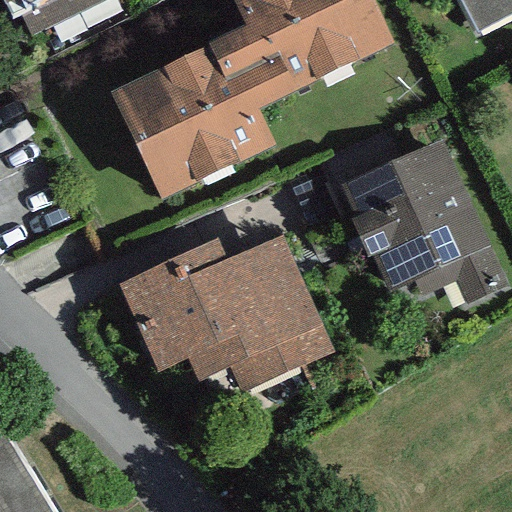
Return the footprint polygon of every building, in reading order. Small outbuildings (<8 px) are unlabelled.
[(11,0),(32,42),(117,0),(119,6),(130,0),(11,0)] [(246,38),(108,106),(160,211),(274,155),(258,123),(394,56),(366,0),(237,0),(229,4),(246,38)] [(511,0),(454,0),(475,40),(511,21),(511,0)] [(438,147),(340,193),(355,227),(351,229),(367,263),(371,261),(389,300),(488,254),(438,147)] [(218,249),(117,295),(156,382),(187,368),(208,414),(333,357),(282,244),(227,269),(218,249)] [(49,511),(5,439),(0,442),(0,511),(49,511)]
